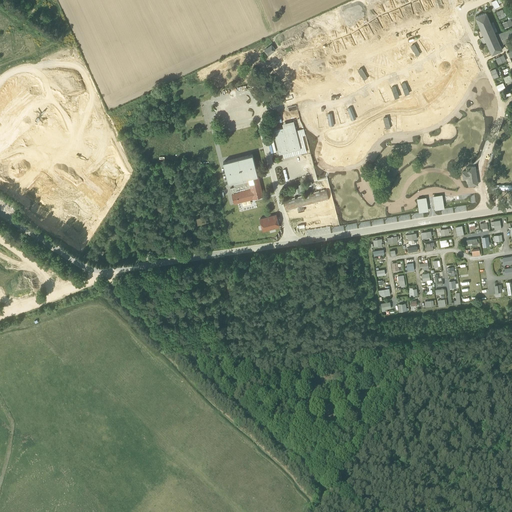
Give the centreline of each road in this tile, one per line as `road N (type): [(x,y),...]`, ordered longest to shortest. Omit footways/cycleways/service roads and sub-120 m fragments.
road 1 (residential): [(511,207),(101,274)]
road 2 (track): [(101,274),(351,511)]
